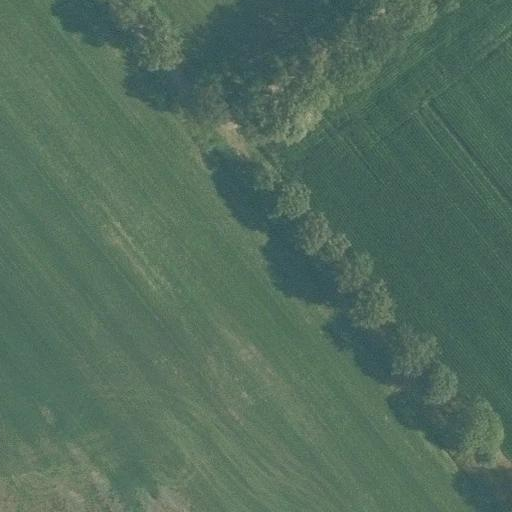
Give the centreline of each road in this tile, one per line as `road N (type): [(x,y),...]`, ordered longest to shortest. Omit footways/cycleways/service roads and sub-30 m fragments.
road 1 (track): [(511,483),(123,0)]
road 2 (unclassified): [(225,123),(387,0)]
